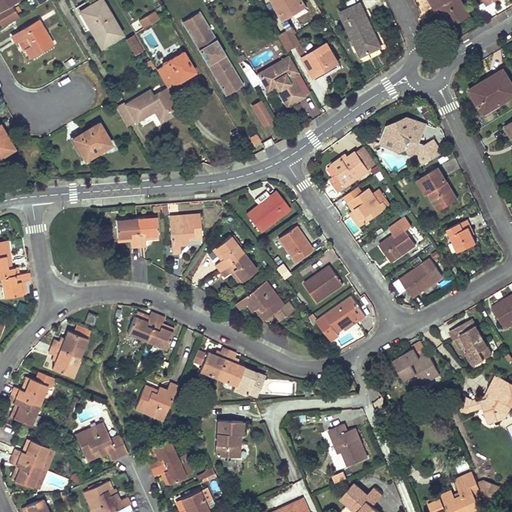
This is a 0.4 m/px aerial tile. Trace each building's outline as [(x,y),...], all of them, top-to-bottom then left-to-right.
[(0,0),(0,24),(2,27),(19,18),(10,4),(16,0),(0,0)] [(120,35),(110,17),(100,0),(98,0),(91,4),(112,39),(120,35)] [(272,0),(284,21),(295,15),(306,9),(300,0),(272,0)] [(436,9),(441,18),(447,27),(468,15),(459,0),(429,0),(435,9),(436,9)] [(112,39),(91,4),(79,11),(100,46),(112,39)] [(381,48),(359,4),(339,14),(360,58),(381,48)] [(159,19),(154,10),(139,19),(144,27),(159,19)] [(237,76),(198,12),(181,22),(219,87),(237,76)] [(25,49),(27,53),(29,56),(51,44),(37,21),(12,35),(16,43),(18,41),(23,51),(25,49)] [(288,52),(296,47),(303,58),(308,55),(292,27),(279,35),(288,52)] [(142,49),(135,37),(128,41),(135,53),(142,49)] [(326,77),(333,72),(340,68),(327,44),(308,55),(303,58),(313,76),(323,71),(324,74),(326,77)] [(167,88),(180,81),(194,73),(182,53),(156,69),(158,73),(166,87),(167,88)] [(276,89),(281,97),(286,106),(303,96),(291,76),(298,72),(288,55),(257,73),(267,90),(277,84),(279,88),(276,89)] [(241,63),(251,85),(259,82),(249,59),(241,63)] [(469,86),(482,110),(511,92),(511,82),(503,67),(469,86)] [(323,71),(313,76),(315,79),(324,74),(323,71)] [(170,110),(177,106),(167,88),(166,87),(152,95),(149,89),(124,103),(135,120),(153,109),(160,120),(172,113),(170,110)] [(263,100),(251,106),(263,127),(274,120),(263,100)] [(126,126),(135,120),(124,103),(123,101),(114,106),(126,126)] [(420,162),(438,151),(432,137),(424,141),(419,139),(426,122),(406,114),(385,123),(378,139),(372,137),(369,138),(373,143),(379,140),(416,154),(420,162)] [(110,145),(104,134),(97,123),(72,139),(85,160),(110,145)] [(0,155),(3,154),(13,148),(0,127),(0,155)] [(260,141),(257,134),(249,137),(252,144),(260,141)] [(329,175),(338,186),(367,166),(355,148),(347,153),(344,150),(329,161),(336,170),(329,175)] [(416,176),(425,190),(427,189),(438,206),(456,195),(436,164),(416,176)] [(350,209),(359,222),(391,201),(379,183),(371,189),(368,184),(347,199),(353,207),(350,209)] [(245,214),(252,223),(259,232),(289,209),(275,191),(245,214)] [(179,246),(183,245),(187,245),(187,242),(201,241),(199,213),(169,216),(172,254),(179,253),(179,246)] [(378,240),(390,258),(415,241),(406,227),(412,222),(405,213),(399,218),(403,224),(378,240)] [(446,225),(456,247),(475,239),(471,230),(473,229),(467,216),(446,225)] [(145,247),(144,244),(144,241),(157,240),(156,217),(135,218),(138,247),(145,247)] [(138,247),(135,218),(115,220),(116,242),(130,241),(130,248),(138,247)] [(295,262),(303,256),(312,250),(295,226),(278,238),(295,262)] [(219,271),(243,253),(229,235),(211,249),(220,261),(214,265),(219,271)] [(0,276),(18,274),(17,270),(17,266),(11,268),(6,242),(0,242),(0,276)] [(224,277),(226,275),(229,272),(237,284),(256,270),(243,253),(219,271),(224,277)] [(398,275),(410,293),(441,272),(429,254),(398,275)] [(342,284),(335,275),(329,266),(303,284),(316,302),(342,284)] [(28,272),(18,274),(0,276),(0,279),(3,297),(25,294),(23,281),(29,280),(28,272)] [(398,279),(394,282),(401,292),(406,288),(398,279)] [(262,321),(265,318),(269,316),(275,324),(293,310),(286,301),(282,304),(265,281),(235,304),(239,310),(245,305),(251,312),(253,310),(262,321)] [(511,290),(492,302),(504,324),(511,319),(511,290)] [(336,333),(339,330),(343,328),(345,330),(365,316),(351,296),(324,315),(315,321),(318,325),(330,341),(338,336),(336,333)] [(96,317),(88,313),(84,322),(92,326),(96,317)] [(146,341),(157,316),(150,313),(148,318),(136,313),(127,333),(146,341)] [(458,334),(473,360),(491,350),(471,314),(450,326),(455,336),(458,334)] [(164,318),(157,316),(146,341),(165,349),(173,328),(162,324),(163,321),(164,318)] [(54,339),(51,345),(79,357),(87,339),(67,331),(64,338),(60,337),(58,341),(56,340),(54,339)] [(393,356),(407,379),(418,372),(422,379),(424,378),(428,387),(442,378),(437,370),(439,369),(420,336),(412,340),(416,349),(408,354),(405,349),(393,356)] [(79,357),(51,345),(48,353),(52,355),(50,360),(54,361),(51,368),(71,377),(79,357)] [(217,378),(228,351),(221,347),(220,352),(216,350),(214,355),(206,351),(205,353),(196,350),(191,361),(201,365),(199,371),(217,378)] [(235,354),(228,351),(217,378),(235,386),(233,390),(245,394),(248,393),(248,392),(251,384),(259,388),(264,376),(242,368),(243,367),(236,364),(238,359),(236,358),(234,358),(235,354)] [(511,380),(495,371),(485,390),(472,395),(466,392),(459,405),(466,408),(483,402),(488,418),(505,413),(511,401),(511,380)] [(10,393),(38,405),(46,385),(50,387),(53,378),(39,372),(35,381),(25,377),(20,389),(13,386),(10,393)] [(117,385),(110,372),(104,374),(110,388),(117,385)] [(157,389),(151,387),(144,384),(134,410),(161,421),(177,385),(169,382),(166,390),(159,386),(157,389)] [(251,384),(248,392),(256,396),(259,388),(251,384)] [(14,403),(12,410),(9,416),(30,425),(35,426),(39,417),(34,415),(38,405),(10,393),(7,400),(14,403)] [(237,457),(238,446),(239,435),(241,435),(242,422),(217,420),(214,455),(237,457)] [(98,454),(98,455),(99,457),(106,453),(110,461),(126,453),(118,435),(109,439),(102,422),(74,435),(85,459),(98,454)] [(348,466),(358,462),(367,457),(354,428),(346,431),(342,423),(327,430),(338,453),(342,451),(348,466)] [(14,449),(12,456),(39,467),(47,448),(26,439),(21,452),(18,450),(14,449)] [(150,469),(177,457),(168,439),(147,448),(153,460),(148,462),(150,469)] [(47,448),(39,467),(44,469),(52,450),(47,448)] [(39,467),(12,456),(9,463),(15,465),(10,478),(31,487),(31,486),(36,488),(44,469),(39,467)] [(159,474),(164,485),(185,476),(180,465),(177,457),(150,469),(154,476),(159,474)] [(180,465),(185,476),(192,474),(186,462),(180,465)] [(197,475),(199,480),(207,476),(205,471),(197,475)] [(332,476),(335,483),(345,478),(342,471),(332,476)] [(471,511),(472,511),(480,508),(476,499),(483,496),(473,473),(456,480),(463,497),(455,500),(452,492),(429,502),(431,505),(427,507),(428,511),(471,511)] [(487,480),(479,483),(484,494),(491,490),(494,483),(487,480)] [(107,481),(94,487),(82,492),(91,511),(112,511),(120,508),(129,504),(125,496),(118,499),(115,492),(112,493),(107,481)] [(380,511),(372,505),(367,500),(370,497),(366,494),(352,482),(339,497),(352,508),(353,506),(359,511),(357,511),(380,511)] [(491,490),(484,494),(489,504),(496,501),(502,486),(494,483),(491,490)] [(204,501),(211,498),(206,487),(199,490),(204,501)] [(367,500),(372,505),(381,495),(372,487),(366,494),(370,497),(367,500)] [(196,511),(207,507),(204,501),(199,490),(180,498),(185,510),(180,511),(179,511),(196,511)] [(175,501),(180,511),(185,510),(180,498),(175,501)] [(47,511),(41,499),(21,508),(23,511),(47,511)] [(306,511),(301,499),(272,511),(306,511)]
